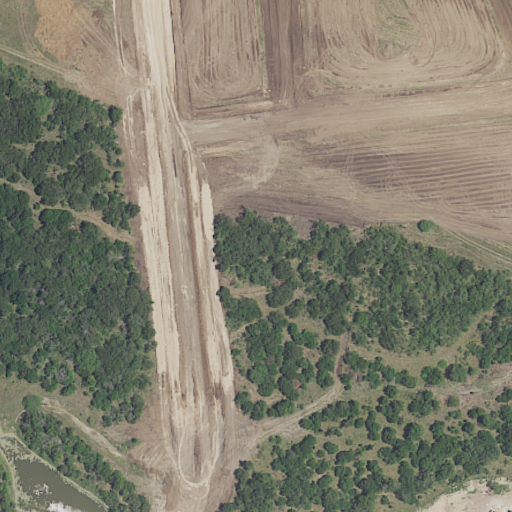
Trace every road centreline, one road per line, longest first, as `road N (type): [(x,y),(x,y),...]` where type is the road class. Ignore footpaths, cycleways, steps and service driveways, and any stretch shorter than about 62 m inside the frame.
road 1 (residential): [(190,511),(198,442),(150,0)]
road 2 (residential): [(164,135),(511,92)]
road 3 (residential): [(23,0),(36,105),(30,147)]
